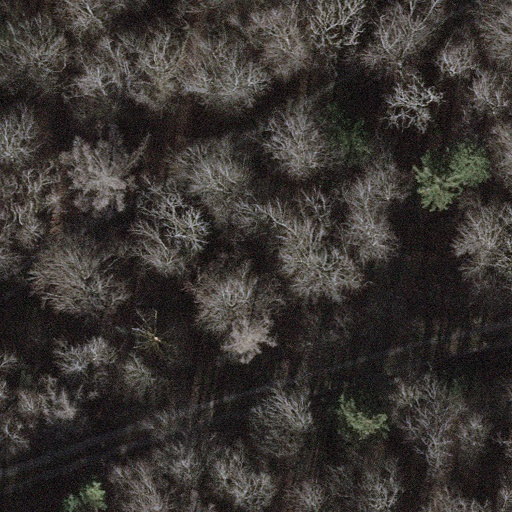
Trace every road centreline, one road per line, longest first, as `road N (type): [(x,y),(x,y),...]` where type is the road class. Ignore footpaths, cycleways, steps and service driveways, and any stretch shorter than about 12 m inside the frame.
road 1 (track): [(499,0),(458,16),(281,145),(0,311)]
road 2 (track): [(511,331),(425,343),(0,485)]
road 3 (track): [(511,8),(0,73)]
